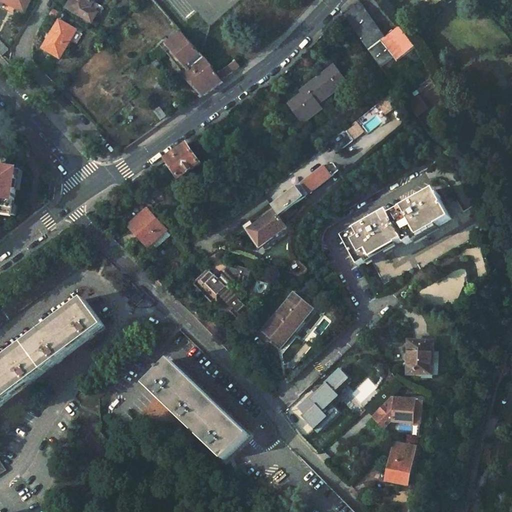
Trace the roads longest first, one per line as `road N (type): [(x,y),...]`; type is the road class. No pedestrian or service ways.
road 1 (residential): [(364,511),(271,407),(68,206)]
road 2 (unclassified): [(332,0),(267,66),(94,188)]
road 3 (residential): [(511,324),(459,511)]
road 4 (residential): [(0,85),(94,188)]
